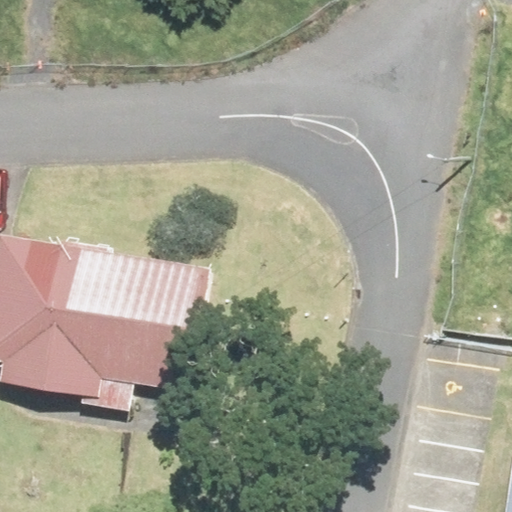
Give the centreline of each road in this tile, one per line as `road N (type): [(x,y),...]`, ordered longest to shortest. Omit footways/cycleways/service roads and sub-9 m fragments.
road 1 (residential): [(0,129),(283,119),(320,123),(365,143)]
road 2 (unknown): [(365,143),(511,134)]
road 3 (unknown): [(47,127),(41,0)]
